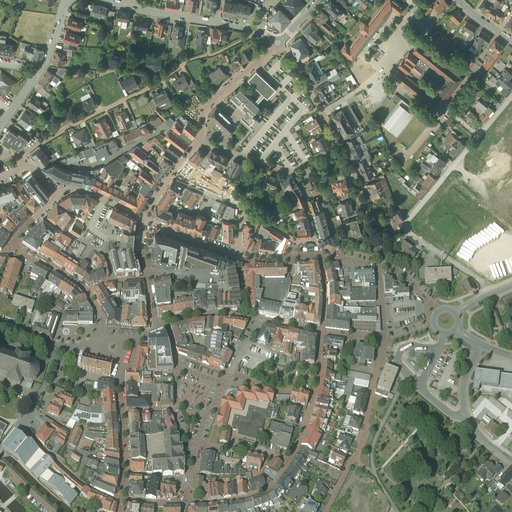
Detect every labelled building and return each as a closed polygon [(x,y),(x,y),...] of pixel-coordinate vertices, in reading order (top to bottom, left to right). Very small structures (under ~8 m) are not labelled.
[(172,1),(167,0),(165,9),(177,11),(178,2),(172,1)] [(197,0),(187,0),(186,4),(188,5),(187,9),(187,10),(191,11),(191,10),(195,10),(197,0)] [(216,0),(207,0),(207,1),(206,1),(205,7),(206,7),(205,11),(204,11),(214,13),(216,0)] [(258,4),(249,0),(248,5),(250,5),(250,8),(257,9),(258,6),(258,4)] [(303,4),(298,0),(287,0),(288,1),(285,5),(295,14),(303,4)] [(344,12),(331,0),(330,0),(324,7),(328,11),(332,14),(335,10),(341,15),(344,12)] [(362,31),(349,46),(345,43),(340,50),(352,60),(372,34),(392,9),(399,15),(405,8),(400,5),(394,0),(386,0),(367,24),(364,22),(359,28),(362,31)] [(450,5),(444,0),(440,0),(439,2),(440,2),(438,4),(437,3),(433,7),(438,12),(438,11),(441,14),(445,11),(444,10),(446,8),(446,9),(450,5)] [(485,0),(483,0),(478,7),(484,11),(489,3),(487,1),(485,0)] [(237,4),(225,1),(222,13),(235,16),(235,14),(237,4)] [(248,5),(238,3),(237,4),(235,14),(248,17),(250,8),(250,5),(248,5)] [(489,3),(484,11),(490,14),(495,6),(493,5),(489,3)] [(107,7),(93,4),(91,14),(105,18),(107,10),(107,7)] [(501,10),(495,18),(501,22),(509,9),(506,7),(507,6),(504,4),(501,10)] [(429,6),(424,12),(427,15),(433,9),(429,6)] [(495,6),(490,14),(495,18),(501,10),(496,7),(495,6)] [(290,19),(279,9),(270,18),(281,29),(290,19)] [(114,12),(107,10),(105,18),(104,17),(104,18),(113,20),(115,12),(114,12)] [(130,12),(118,10),(118,13),(116,19),(122,20),(120,26),(126,27),(127,21),(128,21),(128,19),(130,12)] [(449,16),(447,14),(442,20),(447,25),(452,19),(457,24),(463,18),(454,10),(449,16)] [(328,17),(321,11),(314,18),(325,28),(328,25),(324,21),(328,17)] [(87,15),(79,14),(77,20),(82,21),(82,22),(85,22),(87,15)] [(82,21),(69,17),(66,25),(72,27),(76,28),(80,29),(82,22),(82,21)] [(148,21),(137,19),(135,28),(147,30),(148,21)] [(476,27),(467,21),(462,28),(472,34),(476,27)] [(310,22),(302,31),(308,37),(309,37),(314,31),(317,28),(310,22)] [(166,24),(158,23),(157,26),(156,26),(154,33),(161,34),(164,35),(165,30),(166,25),(166,24)] [(183,27),(174,26),(172,36),(173,36),(172,40),(172,42),(173,42),(174,42),(174,45),(180,46),(180,44),(183,45),(184,37),(181,37),(182,33),(183,27)] [(225,30),(217,29),(217,32),(215,39),(223,41),(224,41),(225,41),(226,37),(224,37),(225,30)] [(205,31),(198,30),(196,39),(195,41),(198,42),(198,47),(205,49),(206,43),(207,35),(204,34),(205,31)] [(481,30),(476,38),(472,44),(471,45),(471,46),(479,51),(482,46),(480,45),(482,42),(486,44),(490,37),(481,30)] [(321,37),(314,31),(309,37),(313,41),(315,43),(321,37)] [(80,36),(66,32),(64,40),(65,40),(70,42),(69,42),(70,42),(73,43),(77,44),(80,36)] [(331,39),(325,33),(323,35),(329,41),(331,39)] [(469,34),(464,41),(467,43),(469,41),(473,37),(469,34)] [(300,38),(291,44),(290,44),(290,45),(293,49),(292,50),(294,54),(295,53),(298,58),(299,58),(300,57),(305,54),(307,58),(309,57),(307,53),(308,53),(309,52),(308,52),(301,39),(301,38),(300,38)] [(489,58),(483,65),(489,70),(501,55),(499,53),(504,47),(495,40),(487,50),(492,53),(492,54),(489,52),(486,56),(489,58)] [(13,44),(0,42),(0,44),(0,52),(12,54),(13,44)] [(405,60),(404,61),(402,60),(397,66),(400,67),(392,77),(436,112),(462,79),(419,44),(411,53),(409,52),(404,58),(406,59),(405,60)] [(44,52),(35,48),(32,47),(31,49),(27,47),(26,46),(24,49),(24,51),(32,54),(30,60),(39,64),(44,52)] [(62,53),(55,51),(52,61),(62,65),(62,64),(64,65),(66,61),(63,60),(65,54),(62,53)] [(250,60),(244,52),(231,63),(237,71),(240,68),(250,60)] [(322,53),(314,58),(316,61),(324,56),(322,53)] [(225,56),(219,62),(224,67),(229,63),(225,56)] [(153,57),(149,57),(147,67),(150,67),(150,71),(157,72),(157,68),(159,69),(161,59),(153,57)] [(313,62),(307,65),(308,67),(305,68),(307,72),(309,75),(317,71),(321,69),(318,64),(314,66),(313,62)] [(475,62),(470,69),(475,73),(480,67),(475,62)] [(220,67),(211,74),(215,79),(214,80),(216,83),(220,79),(226,74),(220,67)] [(68,69),(59,68),(56,73),(62,77),(68,69)] [(511,74),(511,73),(505,68),(501,74),(508,79),(511,74)] [(47,70),(39,81),(46,86),(51,79),(57,83),(60,79),(54,75),(47,70)] [(254,102),(239,88),(234,94),(233,93),(229,97),(230,97),(239,106),(237,108),(235,110),(231,114),(228,117),(216,106),(208,115),(214,120),(218,125),(223,130),(228,134),(236,125),(234,123),(239,117),(240,118),(240,119),(249,128),(250,129),(251,130),(259,121),(257,119),(252,114),(254,112),(254,113),(256,110),(259,107),(256,104),(264,95),(267,98),(276,89),(258,73),(256,71),(247,80),(262,93),(254,102)] [(320,76),(317,71),(309,75),(311,78),(313,83),(316,81),(316,82),(322,79),(320,76)] [(15,83),(1,72),(0,73),(0,80),(6,85),(2,90),(0,88),(0,89),(6,94),(7,94),(15,83)] [(184,75),(178,78),(178,79),(174,82),(177,89),(188,84),(187,81),(184,75)] [(504,78),(501,75),(498,80),(505,86),(507,83),(502,80),(504,78)] [(133,76),(123,82),(128,90),(138,85),(133,76)] [(192,79),(187,81),(188,84),(190,89),(195,87),(192,79)] [(328,81),(316,89),(321,96),(328,92),(326,88),(331,85),(328,81)] [(47,92),(42,86),(37,91),(43,96),(47,92)] [(503,88),(500,91),(506,96),(511,91),(505,86),(503,88)] [(165,90),(153,96),(154,98),(158,105),(165,101),(166,103),(171,100),(168,96),(168,95),(165,90)] [(328,92),(321,96),(325,104),(335,98),(333,94),(331,96),(328,92)] [(361,92),(356,95),(359,101),(364,98),(361,92)] [(395,94),(391,98),(398,103),(401,99),(395,94)] [(46,106),(41,102),(41,101),(33,95),(27,103),(30,105),(30,106),(32,108),(33,107),(36,109),(37,107),(43,111),(46,106)] [(91,97),(83,102),(87,110),(88,110),(97,106),(95,101),(94,102),(91,97)] [(154,98),(149,100),(154,110),(156,108),(155,106),(158,105),(154,98)] [(417,111),(401,99),(398,103),(399,104),(409,112),(393,132),(392,133),(397,136),(417,111)] [(487,107),(478,100),(475,104),(476,105),(490,116),(495,111),(492,108),(493,107),(489,104),(487,107)] [(353,103),(348,106),(351,111),(355,109),(356,108),(353,103)] [(385,121),(383,124),(393,132),(409,112),(399,104),(397,106),(385,121)] [(490,116),(476,105),(474,107),(482,113),(479,117),(485,122),(490,116)] [(183,119),(180,115),(176,119),(176,120),(175,121),(170,117),(168,119),(164,115),(156,108),(154,110),(165,121),(164,122),(170,126),(189,143),(194,134),(197,130),(192,125),(185,119),(185,120),(183,119)] [(361,120),(355,109),(351,111),(358,122),(361,120)] [(354,132),(342,110),(337,113),(332,116),(338,126),(344,137),(354,132)] [(125,111),(116,115),(117,118),(116,119),(122,130),(129,127),(132,125),(130,122),(129,119),(128,116),(127,116),(125,111)] [(478,118),(470,111),(466,116),(471,121),(474,123),(478,118)] [(29,115),(25,112),(23,115),(22,115),(18,121),(25,126),(29,121),(33,124),(36,120),(29,115)] [(159,117),(149,122),(152,127),(162,123),(159,117)] [(105,118),(95,123),(96,126),(94,126),(94,127),(95,126),(97,129),(96,130),(97,130),(98,132),(97,132),(98,132),(100,135),(99,136),(101,135),(102,137),(112,132),(109,127),(110,126),(108,123),(108,124),(105,118)] [(140,118),(134,120),(137,127),(143,124),(140,118)] [(450,118),(444,125),(447,127),(453,120),(450,118)] [(321,129),(315,119),(314,120),(307,124),(306,124),(308,128),(311,127),(314,133),(321,129)] [(22,129),(16,124),(11,130),(18,135),(22,129)] [(147,125),(140,129),(144,137),(151,133),(149,129),(147,125)] [(140,127),(130,131),(130,132),(121,136),(123,140),(125,139),(128,145),(144,137),(140,129),(140,127)] [(11,130),(9,128),(3,136),(5,137),(2,141),(8,145),(10,144),(11,145),(18,135),(11,130)] [(18,135),(11,145),(11,144),(18,149),(21,146),(22,147),(27,140),(28,139),(24,137),(27,132),(22,129),(18,135)] [(84,129),(72,135),(78,147),(87,143),(90,141),(90,140),(84,129)] [(173,133),(169,131),(164,137),(171,142),(171,141),(172,140),(175,141),(178,137),(173,133)] [(32,136),(27,132),(24,137),(28,139),(27,140),(29,142),(33,136),(32,136)] [(457,139),(452,134),(450,137),(448,140),(455,146),(457,143),(455,142),(455,141),(457,140),(457,139)] [(324,136),(312,143),(314,147),(317,146),(321,152),(322,151),(323,152),(330,148),(328,144),(329,143),(328,141),(326,141),(324,136)] [(188,145),(178,137),(175,141),(173,144),(183,151),(188,145)] [(356,137),(347,142),(351,150),(360,145),(356,137)] [(114,138),(105,142),(110,154),(120,149),(114,138)] [(90,141),(87,143),(89,148),(93,146),(96,145),(95,144),(93,139),(90,140),(90,141)] [(166,150),(156,139),(154,141),(162,149),(164,152),(166,150)] [(455,146),(448,140),(445,143),(446,144),(445,146),(449,149),(451,146),(453,148),(455,146)] [(465,145),(459,140),(458,141),(457,143),(455,146),(461,151),(465,145)] [(97,147),(93,148),(96,154),(98,160),(110,154),(105,142),(97,147)] [(148,142),(141,148),(146,152),(152,147),(148,142)] [(183,151),(171,143),(168,147),(166,149),(178,157),(183,151)] [(363,152),(360,145),(351,150),(355,158),(360,155),(361,157),(369,154),(367,150),(363,152)] [(89,148),(83,151),(85,158),(86,158),(96,154),(93,148),(93,146),(89,148)] [(137,146),(128,151),(134,156),(140,160),(141,162),(141,161),(142,160),(144,157),(146,154),(147,154),(137,146)] [(461,151),(455,146),(453,148),(450,151),(456,156),(461,151)] [(38,147),(29,154),(34,160),(35,160),(36,159),(32,154),(40,148),(39,147),(38,147)] [(40,148),(32,154),(36,159),(41,166),(49,160),(47,158),(48,157),(46,155),(40,148)] [(198,149),(189,159),(198,165),(206,154),(198,149)] [(177,158),(166,150),(164,152),(161,156),(163,157),(173,164),(177,158)] [(83,151),(77,153),(78,155),(80,160),(85,158),(83,151)] [(134,156),(128,151),(123,155),(129,159),(131,160),(132,158),(134,156)] [(215,163),(219,155),(212,151),(208,158),(211,159),(211,160),(212,160),(215,162),(215,163)] [(321,152),(313,155),(316,160),(324,155),(323,152),(322,151),(321,152)] [(219,155),(215,163),(219,164),(218,165),(222,168),(223,166),(223,167),(227,158),(220,154),(219,155)] [(78,155),(66,159),(67,164),(68,165),(80,160),(78,155)] [(123,155),(118,158),(123,163),(129,159),(123,155)] [(364,160),(359,162),(358,162),(357,162),(356,163),(356,164),(357,164),(358,164),(360,171),(370,167),(367,162),(371,160),(369,155),(363,158),(364,160)] [(439,158),(438,159),(433,155),(429,159),(430,160),(441,169),(445,163),(439,158)] [(173,164),(163,157),(159,163),(160,164),(168,170),(173,164)] [(118,158),(104,166),(109,173),(104,181),(99,190),(109,195),(115,183),(124,164),(123,163),(118,158)] [(158,166),(148,158),(147,160),(145,162),(145,163),(150,167),(149,168),(151,169),(151,170),(153,171),(154,170),(155,171),(159,166),(158,166)] [(198,165),(189,159),(182,168),(192,175),(193,175),(194,176),(196,172),(199,167),(198,167),(199,166),(198,165)] [(244,165),(233,160),(227,173),(238,178),(244,165)] [(441,169),(430,160),(428,162),(431,165),(432,164),(433,165),(430,169),(436,174),(437,174),(436,174),(441,169)] [(210,165),(208,163),(204,170),(205,171),(209,174),(211,173),(215,166),(211,163),(210,165)] [(60,168),(54,164),(43,169),(45,170),(52,175),(63,181),(71,182),(73,173),(66,171),(60,168)] [(159,166),(155,171),(154,170),(153,171),(151,170),(148,174),(159,182),(164,174),(168,170),(160,164),(158,166),(159,166)] [(109,173),(104,166),(100,174),(103,176),(106,177),(109,173)] [(204,170),(199,167),(196,172),(203,177),(205,171),(204,170)] [(370,167),(360,171),(364,179),(369,177),(370,179),(374,177),(373,176),(373,175),(370,167)] [(100,168),(91,170),(90,173),(91,174),(91,175),(96,176),(97,173),(100,168)] [(131,169),(124,178),(120,186),(119,187),(117,186),(118,185),(115,183),(109,195),(118,200),(128,181),(133,174),(135,171),(131,169)] [(148,174),(142,169),(138,173),(146,178),(148,179),(146,182),(154,188),(159,182),(148,174)] [(192,175),(182,169),(177,175),(186,181),(187,180),(190,182),(192,180),(188,177),(189,176),(191,178),(193,175),(192,175)] [(421,179),(408,170),(406,174),(409,176),(409,177),(414,179),(419,182),(421,184),(424,180),(421,178),(421,179)] [(209,174),(205,171),(203,177),(201,179),(207,181),(212,175),(212,174),(211,173),(209,174)] [(77,173),(73,173),(71,182),(74,183),(82,184),(84,175),(77,173)] [(275,176),(267,173),(262,185),(266,187),(267,184),(275,187),(279,177),(276,175),(275,175),(275,176)] [(49,195),(31,174),(22,181),(32,193),(33,192),(42,203),(49,195)] [(91,175),(84,174),(84,175),(82,184),(91,186),(96,176),(91,175)] [(138,177),(133,174),(128,181),(133,184),(138,177)] [(424,180),(421,184),(423,185),(429,189),(437,179),(429,174),(424,180)] [(296,183),(291,175),(280,183),(281,184),(280,185),(282,188),(286,186),(287,188),(284,190),(286,194),(289,192),(295,201),(297,204),(299,208),(305,205),(302,193),(298,186),(296,183)] [(101,179),(96,176),(91,186),(99,190),(104,181),(101,179)] [(345,178),(331,182),(333,187),(336,186),(337,194),(341,193),(347,191),(348,191),(347,187),(345,178)] [(146,182),(142,179),(140,182),(143,184),(140,189),(140,190),(149,196),(154,188),(146,182)] [(207,181),(201,179),(197,186),(206,190),(210,183),(207,181)] [(385,179),(379,181),(367,186),(368,191),(371,197),(383,192),(385,197),(391,195),(385,179)] [(181,186),(173,180),(167,188),(176,195),(177,195),(179,193),(184,187),(181,186)] [(19,181),(12,183),(18,195),(19,197),(23,201),(24,202),(25,201),(28,200),(23,195),(20,189),(22,188),(19,181)] [(128,181),(118,200),(126,203),(131,193),(130,193),(134,185),(133,184),(128,181)] [(411,185),(405,181),(403,184),(408,189),(411,185)] [(218,186),(210,183),(206,190),(215,194),(218,186)] [(0,203),(4,202),(8,200),(7,199),(10,198),(18,195),(13,185),(12,186),(5,188),(0,189),(0,203)] [(429,189),(423,185),(420,188),(419,189),(425,194),(429,189)] [(232,192),(220,187),(217,195),(228,200),(230,196),(232,192)] [(167,188),(156,205),(165,210),(176,195),(167,188)] [(318,188),(311,191),(313,196),(320,193),(318,188)] [(182,195),(180,198),(181,199),(186,203),(189,198),(193,192),(186,189),(182,195)] [(425,194),(419,189),(417,192),(415,194),(421,199),(425,194)] [(131,206),(140,211),(149,196),(140,190),(138,194),(137,195),(136,198),(131,206)] [(347,191),(341,193),(343,199),(339,200),(349,197),(347,191)] [(32,193),(30,194),(32,197),(28,200),(25,201),(28,205),(34,212),(42,203),(33,192),(32,193)] [(193,192),(186,203),(193,207),(201,195),(193,192)] [(245,197),(235,192),(232,197),(243,202),(245,197)] [(134,195),(131,193),(126,203),(131,206),(136,198),(134,197),(135,195),(134,195)] [(18,195),(10,198),(14,206),(14,207),(14,206),(16,208),(23,201),(19,197),(18,195)] [(86,196),(70,195),(66,198),(68,199),(69,205),(81,206),(86,196)] [(95,200),(86,196),(81,206),(87,209),(84,214),(87,215),(92,206),(95,200)] [(317,197),(308,200),(309,207),(312,213),(322,210),(321,208),(317,197)] [(66,198),(57,203),(65,209),(69,205),(68,199),(66,198)] [(350,200),(341,203),(342,207),(343,207),(343,210),(344,214),(353,212),(350,200)] [(11,217),(8,220),(0,230),(10,237),(17,229),(34,212),(26,204),(24,202),(23,201),(16,208),(14,206),(14,207),(7,213),(11,217)] [(295,201),(282,207),(286,214),(291,212),(291,211),(299,208),(297,204),(295,201)] [(227,205),(221,202),(217,211),(220,212),(219,216),(222,217),(227,205)] [(57,203),(47,215),(55,222),(65,209),(57,203)] [(81,206),(69,205),(65,209),(55,222),(67,229),(78,212),(81,206)] [(156,205),(155,205),(151,215),(168,222),(171,215),(172,213),(165,210),(156,205)] [(234,208),(227,205),(222,217),(221,218),(220,221),(224,222),(223,222),(233,222),(234,208)] [(304,207),(298,209),(296,210),(292,212),(295,218),(300,216),(301,217),(306,215),(304,207)] [(322,210),(312,213),(315,221),(316,220),(316,222),(315,223),(317,231),(319,230),(319,232),(318,233),(319,236),(330,234),(329,230),(328,230),(327,227),(328,227),(326,220),(325,217),(323,210),(322,207),(321,208),(322,210)] [(122,213),(112,208),(110,214),(108,218),(117,222),(122,213)] [(189,215),(179,211),(175,217),(174,217),(171,223),(179,226),(180,221),(182,222),(181,225),(184,226),(183,227),(184,228),(184,227),(187,229),(188,229),(193,217),(189,215)] [(389,211),(384,213),(390,221),(392,219),(391,217),(389,216),(391,214),(389,211)] [(129,216),(122,213),(117,222),(116,224),(121,227),(122,225),(125,227),(129,216)] [(397,213),(393,217),(392,216),(391,217),(392,219),(390,221),(393,224),(396,228),(403,220),(397,213)] [(197,214),(196,217),(193,216),(193,217),(188,229),(192,231),(192,230),(196,232),(200,233),(206,218),(197,214)] [(288,215),(277,227),(281,229),(291,218),(288,215)] [(301,217),(299,218),(300,224),(301,227),(310,228),(306,215),(301,217)] [(136,219),(129,216),(125,227),(127,228),(127,230),(134,232),(136,219)] [(51,225),(43,219),(36,227),(44,234),(51,225)] [(261,221),(256,219),(252,229),(253,230),(257,232),(261,221)] [(340,219),(334,220),(336,228),(345,226),(344,223),(342,224),(340,219)] [(355,219),(344,222),(344,223),(345,226),(347,235),(354,233),(354,235),(359,234),(355,219)] [(82,228),(74,222),(69,231),(77,236),(83,228),(82,228)] [(212,224),(204,222),(200,233),(208,235),(212,224)] [(223,222),(224,240),(233,240),(233,231),(233,222),(223,222)] [(271,227),(263,222),(258,232),(261,234),(268,237),(270,233),(268,232),(271,227)] [(252,225),(246,223),(244,229),(244,231),(244,233),(245,234),(244,238),(245,240),(244,241),(246,242),(245,244),(248,246),(253,235),(251,234),(253,230),(252,229),(251,229),(252,225)] [(51,225),(44,234),(50,239),(52,236),(54,237),(59,230),(51,225)] [(221,228),(213,225),(209,236),(217,238),(221,228)] [(44,234),(36,227),(30,234),(45,246),(48,241),(50,239),(44,234)] [(283,236),(271,227),(268,232),(270,233),(271,233),(270,237),(273,239),(272,242),(261,239),(258,250),(272,252),(280,253),(285,238),(283,237),(283,236)] [(301,227),(301,228),(297,228),(298,239),(311,238),(310,228),(301,227)] [(127,230),(121,229),(121,236),(134,238),(134,232),(127,230)] [(59,230),(54,237),(58,240),(63,233),(59,230)] [(10,238),(2,232),(0,234),(0,251),(1,251),(10,238)] [(74,240),(63,233),(58,240),(56,243),(62,247),(64,244),(69,248),(73,241),(74,240)] [(45,246),(30,234),(23,244),(39,254),(45,246)] [(330,234),(319,236),(318,236),(319,241),(320,247),(321,250),(320,251),(320,252),(321,253),(322,252),(323,251),(335,251),(335,250),(339,250),(338,243),(334,244),(333,240),(335,240),(334,234),(330,234)] [(171,238),(164,236),(160,236),(155,235),(154,242),(152,251),(149,250),(149,252),(149,254),(152,255),(151,261),(150,263),(151,263),(154,264),(168,266),(170,267),(171,263),(176,264),(180,265),(180,264),(183,264),(187,244),(178,240),(178,241),(171,238)] [(253,235),(248,246),(248,247),(257,249),(261,238),(260,238),(253,235)] [(134,238),(121,236),(120,247),(117,247),(116,255),(132,255),(134,238)] [(55,245),(48,241),(45,246),(39,254),(45,258),(52,262),(62,247),(56,243),(55,245)] [(410,244),(405,241),(401,248),(408,253),(409,253),(412,249),(414,247),(413,247),(414,246),(410,244)] [(62,247),(52,262),(62,268),(68,259),(72,253),(74,254),(76,252),(76,251),(74,250),(73,251),(70,249),(68,252),(67,251),(69,248),(64,244),(62,247)] [(76,251),(76,252),(81,255),(86,247),(80,244),(80,245),(76,251)] [(218,255),(187,244),(183,264),(183,265),(186,265),(186,266),(211,269),(210,274),(219,275),(220,275),(222,269),(214,266),(218,255)] [(412,249),(409,253),(408,253),(405,258),(411,262),(417,253),(412,249)] [(93,252),(91,254),(85,261),(90,264),(93,261),(98,255),(93,252)] [(104,260),(98,255),(93,261),(96,265),(98,269),(106,265),(104,260)] [(116,255),(114,255),(110,256),(114,274),(115,276),(116,277),(117,278),(119,278),(130,278),(135,277),(140,276),(140,275),(138,266),(137,263),(134,255),(132,255),(116,255)] [(234,261),(218,255),(214,266),(222,269),(220,275),(219,275),(218,281),(227,280),(229,298),(233,298),(231,310),(238,310),(240,308),(241,305),(239,291),(238,291),(234,261)] [(8,257),(0,257),(0,272),(1,273),(3,268),(8,258),(8,257)] [(77,265),(68,259),(62,268),(74,276),(80,267),(77,265)] [(89,266),(85,273),(87,275),(88,274),(89,273),(90,272),(88,270),(91,266),(95,269),(95,270),(98,269),(96,265),(93,261),(90,264),(89,266)] [(13,263),(12,263),(9,262),(0,290),(9,294),(12,295),(16,283),(18,284),(19,280),(17,280),(19,276),(22,266),(19,266),(19,265),(18,265),(17,264),(16,263),(14,263),(13,263)] [(80,267),(74,276),(82,281),(87,275),(85,273),(89,266),(83,262),(82,263),(80,267)] [(44,268),(37,264),(31,276),(34,277),(34,276),(38,278),(39,277),(44,268)] [(317,264),(309,265),(301,266),(294,266),(294,277),(302,276),(308,276),(315,277),(315,278),(320,279),(320,275),(319,275),(319,269),(318,269),(317,264)] [(338,264),(324,267),(326,273),(335,272),(336,271),(339,271),(338,264)] [(95,270),(93,271),(94,274),(93,274),(97,283),(108,278),(109,276),(106,265),(98,269),(95,270)] [(258,266),(250,266),(250,267),(247,267),(245,269),(245,276),(247,278),(247,284),(248,285),(248,289),(249,291),(249,292),(249,294),(249,295),(249,296),(250,296),(250,299),(251,300),(252,308),(255,309),(256,304),(256,301),(260,301),(265,286),(265,280),(265,267),(264,267),(261,267),(258,267),(258,266)] [(283,266),(265,266),(265,267),(265,280),(276,280),(281,280),(284,280),(284,277),(286,277),(287,276),(286,274),(286,273),(283,273),(283,266)] [(44,268),(39,277),(32,291),(37,294),(46,281),(45,281),(51,272),(44,268)] [(450,270),(425,271),(425,284),(451,283),(450,270)] [(373,271),(367,271),(367,272),(365,272),(354,273),(355,283),(362,282),(363,290),(375,290),(373,271)] [(335,272),(326,273),(328,285),(329,285),(337,285),(335,272)] [(64,280),(53,273),(50,278),(49,283),(48,284),(58,290),(64,280)] [(90,276),(88,274),(87,275),(82,281),(88,287),(97,283),(93,274),(90,276)] [(30,277),(26,275),(22,285),(26,287),(30,277)] [(320,279),(315,278),(315,277),(308,276),(302,276),(301,280),(307,281),(307,282),(306,288),(309,289),(321,290),(320,279)] [(394,283),(392,283),(392,279),(388,280),(388,277),(384,278),(385,293),(392,293),(392,295),(395,295),(395,297),(409,296),(409,291),(405,291),(404,287),(400,288),(400,284),(394,285),(394,283)] [(169,280),(153,283),(155,294),(172,291),(171,288),(179,286),(178,282),(171,281),(171,279),(170,280),(169,280)] [(78,289),(64,280),(58,290),(61,292),(69,298),(78,289)] [(227,280),(218,281),(218,286),(218,287),(219,287),(218,293),(218,294),(218,298),(229,298),(227,280)] [(276,280),(265,280),(265,286),(260,301),(259,305),(260,305),(258,314),(279,319),(279,318),(286,297),(288,291),(291,285),(290,282),(281,280),(276,280)] [(49,283),(46,281),(37,294),(49,300),(53,293),(54,293),(58,290),(48,284),(49,283)] [(471,281),(464,284),(468,294),(476,290),(471,281)] [(137,283),(124,284),(124,293),(123,299),(123,300),(135,300),(137,292),(137,283)] [(142,283),(137,283),(137,292),(135,300),(139,300),(145,300),(142,283)] [(206,285),(194,283),(193,293),(194,296),(205,295),(206,285)] [(115,284),(106,285),(105,285),(107,290),(110,290),(110,292),(116,291),(115,284)] [(105,285),(91,291),(97,299),(107,294),(110,293),(110,292),(110,290),(107,290),(105,285)] [(218,287),(206,285),(205,291),(205,295),(205,297),(211,296),(211,297),(213,296),(214,293),(218,293),(219,287),(218,287)] [(337,285),(329,285),(329,291),(329,296),(330,296),(330,299),(338,299),(338,294),(338,288),(338,285),(337,285)] [(78,289),(69,298),(72,303),(73,302),(75,300),(76,301),(83,296),(78,289)] [(321,291),(309,289),(308,296),(315,297),(315,301),(322,302),(322,297),(322,294),(321,294),(321,291)] [(375,290),(350,291),(350,294),(350,299),(350,302),(356,302),(375,301),(375,290)] [(279,318),(292,321),(297,304),(297,303),(296,303),(296,304),(294,304),(296,295),(288,294),(289,291),(288,291),(286,297),(279,318)] [(32,303),(15,297),(13,303),(7,301),(9,294),(3,292),(1,299),(0,298),(0,320),(0,321),(3,322),(4,318),(15,321),(18,310),(19,309),(27,311),(32,313),(35,304),(34,303),(32,302),(32,303)] [(169,292),(155,294),(157,305),(158,308),(157,309),(170,307),(169,300),(169,292)] [(119,293),(111,297),(111,298),(110,299),(111,301),(115,299),(118,298),(120,297),(120,293),(119,293)] [(183,301),(176,302),(177,304),(173,304),(174,307),(174,315),(194,313),(193,298),(194,297),(194,296),(193,293),(187,293),(173,293),(173,299),(177,299),(177,297),(182,297),(183,300),(182,300),(183,301)] [(213,296),(213,301),(211,301),(205,302),(206,311),(217,310),(217,297),(218,294),(218,293),(214,293),(213,296)] [(107,294),(97,299),(99,303),(101,307),(111,302),(111,301),(110,299),(107,294)] [(511,294),(502,299),(506,306),(511,303),(511,294)] [(205,295),(194,296),(194,297),(193,298),(194,313),(206,311),(205,302),(205,297),(205,295)] [(300,295),(298,304),(297,303),(297,304),(300,305),(299,309),(307,311),(307,309),(308,296),(300,295)] [(76,301),(71,306),(73,309),(74,309),(78,306),(82,304),(86,301),(87,300),(83,296),(76,301)] [(65,306),(53,297),(50,301),(62,310),(65,306)] [(229,298),(218,298),(218,310),(231,310),(233,298),(229,298)] [(115,299),(111,301),(111,302),(116,309),(118,312),(121,313),(122,310),(122,308),(120,307),(115,299)] [(338,299),(330,299),(329,309),(338,309),(342,309),(343,309),(343,305),(342,304),(342,303),(344,303),(342,303),(342,299),(340,299),(338,299)] [(145,300),(139,300),(139,308),(136,308),(134,308),(134,311),(131,328),(146,328),(147,323),(148,320),(147,320),(147,317),(146,309),(145,300)] [(501,300),(493,304),(495,309),(504,305),(501,300)] [(315,301),(314,310),(313,325),(318,326),(319,326),(320,326),(322,308),(322,302),(315,301)] [(111,302),(101,307),(105,314),(116,309),(111,302)] [(300,305),(297,304),(292,321),(307,324),(307,311),(299,309),(300,305)] [(78,306),(74,309),(74,312),(66,311),(64,315),(78,316),(78,306)] [(170,307),(157,309),(158,318),(174,315),(174,307),(173,307),(170,307)] [(354,331),(377,334),(381,333),(379,308),(375,309),(375,310),(376,317),(376,323),(357,322),(354,322),(354,331)] [(116,309),(105,314),(108,319),(108,325),(120,326),(121,313),(118,312),(116,309)] [(342,316),(338,316),(338,309),(329,309),(327,309),(326,327),(349,330),(349,321),(349,316),(342,316)] [(48,314),(37,310),(32,325),(35,326),(43,329),(45,324),(48,314)] [(134,311),(122,310),(121,313),(120,326),(131,328),(134,311)] [(59,318),(48,314),(45,324),(43,329),(35,326),(32,334),(39,337),(51,341),(56,326),(59,318)] [(78,316),(64,315),(63,324),(78,325),(78,316)] [(84,316),(78,316),(78,325),(92,325),(92,318),(93,316),(92,316),(84,316)] [(235,320),(223,319),(222,332),(221,332),(221,336),(222,336),(222,341),(229,342),(231,343),(232,336),(239,339),(241,335),(248,322),(235,320)] [(205,321),(194,321),(187,324),(190,334),(190,335),(192,334),(193,335),(195,334),(195,335),(204,336),(204,333),(208,333),(207,337),(212,337),(213,327),(212,327),(213,320),(205,320),(205,321)] [(223,320),(214,320),(213,333),(213,335),(221,336),(221,332),(223,320)] [(187,324),(171,328),(173,335),(176,346),(186,347),(187,347),(188,347),(187,346),(185,337),(190,335),(190,334),(187,324)] [(276,329),(264,327),(257,342),(266,346),(270,337),(273,337),(275,337),(276,329)] [(289,330),(277,328),(275,337),(274,341),(273,341),(273,343),(272,348),(272,350),(284,353),(285,348),(286,342),(289,331),(289,330)] [(148,338),(148,347),(148,357),(148,363),(148,368),(148,370),(150,372),(173,371),(169,349),(166,339),(163,331),(148,338)] [(299,333),(289,331),(286,342),(292,343),(297,344),(299,333)] [(308,336),(299,335),(299,333),(297,344),(296,348),(306,350),(308,336)] [(221,336),(213,335),(212,337),(210,350),(210,352),(212,353),(219,355),(220,352),(221,347),(224,348),(224,347),(227,347),(229,342),(222,341),(222,336),(221,336)] [(316,338),(308,336),(306,350),(303,350),(302,364),(313,364),(315,346),(316,338)] [(207,337),(206,337),(204,349),(205,349),(208,350),(210,350),(212,337),(207,337)] [(324,340),(323,347),(331,348),(331,347),(342,349),(343,344),(342,344),(343,340),(328,338),(326,338),(325,339),(324,340)] [(148,347),(138,347),(135,359),(146,362),(148,363),(148,357),(148,347)] [(177,347),(175,347),(178,354),(187,357),(188,350),(188,347),(187,347),(186,347),(185,347),(185,349),(177,347)] [(194,348),(188,347),(188,350),(187,357),(196,360),(197,352),(197,351),(198,348),(194,347),(194,348)] [(331,348),(323,347),(322,358),(333,359),(336,359),(336,353),(330,352),(331,350),(331,348)] [(365,348),(356,347),(355,356),(353,356),(352,361),(360,362),(359,366),(364,367),(365,363),(372,364),(374,353),(369,352),(370,351),(365,350),(365,348)] [(0,374),(5,376),(5,378),(8,379),(7,382),(20,387),(20,386),(30,390),(33,383),(34,382),(35,382),(36,381),(37,380),(38,378),(39,376),(39,375),(39,373),(39,371),(38,370),(38,368),(38,367),(40,361),(30,357),(17,353),(16,355),(13,354),(12,356),(1,352),(1,350),(0,349),(0,374)] [(219,355),(212,353),(211,356),(209,366),(224,371),(228,362),(232,354),(224,351),(223,353),(220,352),(219,355)] [(207,354),(204,352),(204,354),(202,362),(209,366),(211,356),(207,354)] [(101,361),(81,356),(80,362),(78,369),(84,371),(85,371),(110,377),(112,370),(113,364),(101,361)] [(146,362),(135,359),(134,364),(133,364),(132,367),(133,367),(131,373),(138,373),(141,373),(143,373),(144,370),(144,367),(146,362)] [(332,365),(322,364),(321,373),(331,374),(332,365)] [(395,371),(385,367),(377,389),(377,390),(389,394),(397,374),(395,371)] [(370,376),(349,371),(347,377),(355,379),(369,382),(370,376)] [(511,376),(481,372),(476,371),(476,372),(475,372),(472,392),(504,396),(511,402),(511,376)] [(138,373),(131,373),(126,373),(126,384),(140,384),(140,374),(141,373),(138,373)] [(331,374),(321,373),(320,382),(320,383),(329,384),(330,378),(332,380),(334,380),(333,381),(340,382),(341,376),(331,374)] [(151,377),(144,377),(144,376),(143,376),(143,374),(140,374),(140,384),(152,385),(152,379),(151,379),(151,377)] [(355,379),(349,378),(347,386),(346,391),(352,393),(353,385),(355,379)] [(369,382),(355,379),(353,385),(368,388),(369,382)] [(114,383),(99,381),(98,385),(97,391),(97,392),(115,393),(114,383)] [(98,385),(90,383),(84,382),(82,389),(83,389),(97,391),(98,385)] [(329,384),(320,383),(319,390),(329,392),(333,393),(335,394),(336,389),(332,388),(332,384),(329,384)] [(140,384),(126,384),(126,399),(137,399),(137,392),(137,390),(140,390),(140,384)] [(152,385),(140,384),(140,390),(137,390),(137,392),(152,393),(152,396),(158,396),(158,386),(158,385),(152,385)] [(164,386),(162,386),(162,394),(162,407),(165,407),(173,406),(173,398),(173,386),(164,386)] [(239,389),(239,392),(237,391),(235,390),(233,391),(231,391),(230,389),(227,391),(228,393),(227,394),(226,395),(226,396),(225,397),(225,398),(226,398),(225,400),(223,399),(221,408),(222,408),(220,416),(219,416),(217,424),(218,425),(217,427),(218,427),(217,427),(223,428),(226,429),(228,429),(238,432),(237,436),(244,438),(243,440),(255,443),(258,430),(262,431),(266,416),(276,419),(277,419),(279,407),(274,406),(272,405),(274,394),(272,393),(273,392),(264,390),(263,394),(260,393),(260,392),(252,390),(251,393),(248,392),(239,389)] [(329,392),(319,390),(317,399),(327,400),(328,397),(332,398),(333,393),(329,392)] [(389,394),(377,390),(375,394),(387,399),(389,394)] [(115,393),(97,392),(102,392),(103,398),(103,401),(104,406),(116,406),(115,400),(115,393)] [(299,393),(293,392),(292,395),(290,402),(291,402),(291,403),(292,403),(292,402),(294,403),(295,403),(301,404),(301,405),(301,404),(305,405),(305,406),(305,405),(306,406),(307,406),(309,395),(299,392),(299,393)] [(364,393),(362,393),(361,394),(358,393),(358,394),(356,400),(356,403),(365,405),(368,395),(364,394),(364,393)] [(69,398),(68,397),(62,394),(61,397),(57,398),(55,397),(52,405),(62,410),(64,404),(71,408),(75,400),(72,399),(70,398),(69,398)] [(289,396),(277,395),(276,404),(280,405),(280,401),(289,401),(289,396)] [(152,399),(141,399),(137,399),(126,399),(127,409),(150,409),(150,408),(149,403),(152,403),(152,399)] [(327,400),(317,399),(315,410),(325,412),(326,407),(327,400)] [(447,403),(455,408),(457,403),(449,399),(447,403)] [(356,403),(349,401),(348,404),(347,409),(354,410),(356,403)] [(365,405),(356,403),(354,410),(353,413),(356,414),(356,415),(359,415),(359,414),(363,415),(365,405)] [(62,410),(52,405),(51,405),(47,412),(58,417),(62,410)] [(90,409),(78,405),(76,411),(90,415),(90,409)] [(97,407),(90,407),(90,409),(90,415),(104,416),(104,406),(97,407)] [(116,406),(104,406),(104,416),(116,415),(116,407),(116,406)] [(339,409),(334,408),(334,409),(326,407),(325,412),(337,415),(339,409)] [(300,411),(291,408),(288,419),(291,420),(297,421),(300,411)] [(325,412),(315,410),(312,419),(325,423),(326,419),(324,419),(324,416),(336,419),(337,415),(325,412)] [(104,416),(90,415),(76,411),(73,415),(71,418),(70,420),(75,422),(90,424),(102,425),(105,425),(104,416)] [(162,413),(150,414),(150,422),(150,425),(145,425),(145,432),(149,432),(149,437),(166,434),(164,425),(162,413)] [(170,413),(162,413),(164,425),(165,424),(168,431),(167,431),(168,433),(172,432),(176,430),(177,430),(170,413)] [(138,414),(128,414),(129,426),(139,425),(138,414)] [(150,414),(142,414),(142,422),(150,422),(150,414)] [(116,415),(104,416),(105,425),(107,425),(117,425),(116,415)] [(63,447),(66,444),(65,443),(68,439),(67,438),(69,435),(68,434),(68,433),(63,429),(62,430),(61,429),(53,423),(44,417),(42,421),(41,422),(45,427),(35,440),(44,446),(46,444),(51,437),(53,439),(54,440),(56,441),(55,442),(58,445),(52,454),(56,457),(56,455),(63,447)] [(325,423),(312,419),(309,428),(319,432),(321,426),(327,428),(328,427),(329,424),(325,423)] [(361,422),(351,419),(348,428),(358,432),(358,430),(359,430),(360,427),(359,427),(361,422)] [(75,422),(70,420),(66,427),(72,430),(75,422)] [(499,427),(492,421),(484,430),(492,436),(499,427)] [(290,423),(286,422),(285,427),(285,429),(292,431),(294,424),(290,423)] [(285,427),(272,424),(269,434),(280,436),(277,447),(288,450),(293,431),(292,431),(285,429),(285,427)] [(118,434),(117,425),(107,425),(107,429),(107,434),(118,434)] [(139,425),(129,426),(130,438),(149,437),(149,432),(145,432),(145,425),(139,425)] [(319,432),(309,428),(305,437),(314,441),(315,439),(320,441),(322,437),(317,435),(318,432),(319,432)] [(75,429),(68,445),(75,449),(82,432),(75,429)] [(166,434),(149,437),(130,438),(131,461),(132,462),(152,462),(152,473),(162,472),(162,476),(161,476),(162,476),(185,475),(185,474),(184,474),(184,468),(185,468),(184,456),(184,457),(183,457),(183,456),(182,447),(182,445),(182,446),(179,446),(179,435),(178,435),(177,435),(176,430),(172,432),(168,433),(166,434)] [(15,432),(2,449),(3,450),(6,452),(11,456),(14,459),(37,482),(39,480),(51,487),(58,493),(57,494),(64,500),(62,501),(70,507),(78,497),(73,494),(76,489),(63,478),(61,481),(48,471),(52,467),(55,464),(47,455),(45,457),(32,445),(27,443),(26,442),(15,432)] [(101,434),(86,433),(84,438),(87,439),(94,442),(95,440),(101,440),(101,434)] [(228,434),(222,433),(219,442),(228,444),(230,435),(228,434)] [(118,434),(107,434),(107,441),(118,443),(118,434)] [(353,439),(341,434),(338,443),(341,444),(340,448),(348,451),(349,446),(350,446),(353,439)] [(314,441),(305,437),(301,446),(311,450),(313,443),(314,441)] [(118,443),(107,441),(106,446),(101,446),(101,451),(119,454),(119,446),(118,443)] [(311,452),(301,447),(296,456),(305,462),(309,456),(311,452)] [(101,451),(100,451),(99,455),(98,459),(100,460),(102,457),(105,458),(119,461),(119,454),(101,451)] [(319,454),(311,451),(311,452),(309,456),(316,459),(318,456),(319,454)] [(337,453),(335,452),(334,454),(332,459),(331,461),(334,463),(342,466),(346,457),(337,453)] [(215,454),(204,453),(203,462),(201,461),(200,474),(211,475),(212,463),(214,463),(214,462),(214,459),(218,459),(218,455),(215,455),(215,454)] [(81,459),(74,454),(71,458),(79,463),(81,459)] [(305,462),(296,456),(291,464),(301,469),(303,466),(305,462)] [(119,461),(105,458),(102,457),(100,460),(99,461),(99,462),(104,463),(105,463),(104,466),(110,467),(111,466),(119,468),(120,464),(119,464),(119,461)] [(99,461),(89,458),(86,466),(97,470),(98,464),(99,462),(99,461)] [(265,463),(249,460),(248,465),(264,468),(265,463)] [(283,463),(273,460),(271,464),(268,463),(266,467),(268,469),(277,473),(283,463)] [(144,462),(132,462),(131,461),(131,473),(146,473),(147,464),(144,463),(144,462)] [(214,463),(212,463),(211,475),(220,476),(220,475),(220,472),(221,463),(214,462),(214,463)] [(488,463),(477,475),(481,479),(484,476),(490,481),(496,473),(492,470),(493,468),(488,463)] [(73,480),(55,464),(52,467),(57,472),(63,478),(76,489),(82,493),(85,489),(73,480)] [(104,466),(98,464),(97,470),(96,472),(100,474),(119,478),(119,469),(110,467),(104,466)] [(300,469),(291,464),(285,475),(294,480),(295,480),(294,480),(297,476),(299,477),(301,474),(298,472),(300,469)] [(493,468),(492,470),(496,473),(498,475),(503,471),(496,465),(493,468)] [(511,469),(511,468),(501,479),(501,480),(498,483),(502,487),(504,488),(511,478),(511,469)] [(277,473),(268,469),(263,477),(272,482),(277,473)] [(109,477),(103,476),(103,478),(95,475),(93,480),(117,489),(119,479),(118,479),(109,477)] [(285,475),(277,487),(283,493),(284,494),(290,484),(292,486),(295,481),(294,480),(285,475)] [(142,478),(130,476),(129,484),(130,484),(141,485),(142,478)] [(159,480),(149,478),(146,498),(156,500),(156,499),(157,494),(159,480)] [(265,487),(261,478),(249,484),(252,493),(265,487)] [(200,479),(195,479),(194,479),(195,479),(193,492),(202,493),(203,486),(203,479),(200,479)] [(117,489),(93,480),(91,485),(90,487),(102,492),(114,497),(117,489)] [(295,481),(292,486),(298,489),(301,484),(295,481)] [(493,481),(487,487),(492,492),(494,490),(493,489),(497,485),(493,481)] [(318,482),(316,487),(318,488),(316,492),(316,491),(315,492),(317,493),(315,496),(322,500),(326,493),(327,491),(322,488),(324,485),(318,482)] [(216,500),(215,486),(215,484),(214,483),(212,485),(212,487),(206,487),(206,493),(207,501),(216,500)] [(144,486),(129,484),(128,498),(145,499),(146,493),(143,493),(144,486)] [(172,485),(169,485),(169,484),(166,484),(165,485),(162,484),(160,495),(157,494),(156,499),(161,499),(161,497),(162,498),(166,498),(168,498),(173,498),(173,495),(175,496),(176,491),(175,491),(176,486),(172,486),(172,485)] [(243,484),(237,485),(237,487),(238,488),(238,497),(247,495),(246,484),(243,484)] [(223,485),(215,486),(216,500),(224,499),(223,485)] [(277,487),(271,491),(276,499),(280,496),(283,493),(277,487)] [(502,487),(494,494),(497,496),(503,489),(504,488),(502,487)] [(91,492),(85,489),(82,493),(81,494),(88,499),(91,492)] [(276,499),(271,491),(266,495),(271,503),(273,507),(279,504),(276,499)] [(98,495),(91,492),(88,499),(87,501),(90,502),(94,504),(98,495)] [(509,498),(502,492),(495,500),(502,506),(509,498)] [(98,495),(94,504),(100,506),(101,507),(105,498),(98,495)] [(266,495),(260,497),(264,506),(267,505),(271,503),(266,495)] [(260,497),(251,500),(254,510),(257,509),(262,507),(263,510),(265,509),(264,506),(260,497)] [(105,498),(101,507),(100,506),(97,511),(101,511),(102,511),(103,511),(107,499),(105,498)] [(114,502),(107,499),(103,511),(105,511),(109,511),(113,504),(114,502)] [(251,500),(244,502),(245,511),(247,511),(250,511),(254,510),(251,500)] [(300,511),(316,511),(319,508),(309,500),(307,502),(304,500),(298,510),(300,511)] [(245,511),(244,502),(235,503),(236,511),(245,511)] [(236,511),(235,503),(227,504),(227,511),(236,511)]
